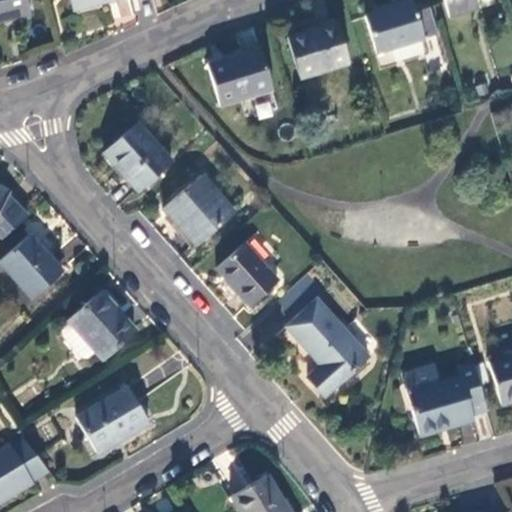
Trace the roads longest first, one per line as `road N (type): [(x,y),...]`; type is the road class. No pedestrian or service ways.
road 1 (residential): [(27,111),(41,164),(252,413)]
road 2 (residential): [(27,111),(255,0)]
road 3 (residential): [(90,511),(252,413)]
road 4 (residential): [(368,511),(511,461)]
road 5 (residential): [(252,413),(345,511)]
